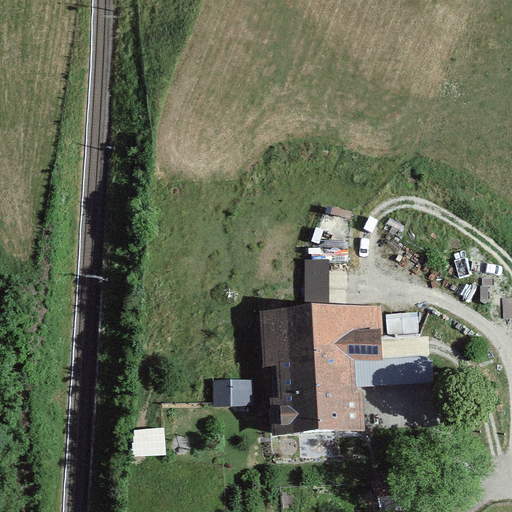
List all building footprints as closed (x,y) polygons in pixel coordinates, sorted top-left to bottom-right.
[(306,298),(330,298),(330,259),(306,259),(306,298)] [(332,265),(331,298),(346,299),(346,266),(332,265)] [(387,314),(387,331),(421,329),(421,313),(387,314)] [(354,363),(265,364),(265,434),(355,434),(354,363)] [(253,405),(253,379),(214,379),(214,405),(253,405)] [(135,427),(135,455),(167,454),(166,426),(135,427)]
